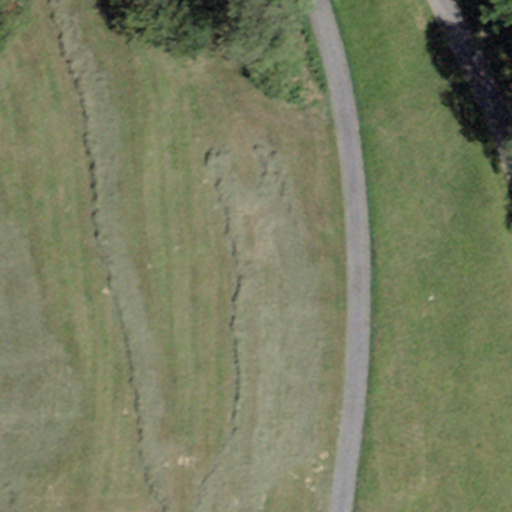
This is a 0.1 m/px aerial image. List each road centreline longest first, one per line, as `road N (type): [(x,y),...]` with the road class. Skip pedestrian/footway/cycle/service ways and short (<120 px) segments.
road 1 (track): [(345,511),(366,306),(343,89),(314,0)]
road 2 (track): [(433,0),(511,158)]
